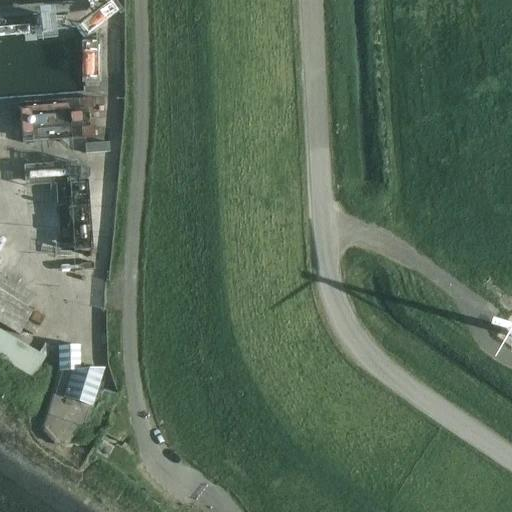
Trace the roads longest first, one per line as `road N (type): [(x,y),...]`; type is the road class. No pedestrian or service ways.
road 1 (unclassified): [(511,454),(417,389),(347,319),(333,274),(315,0)]
road 2 (unclassified): [(196,497),(136,419),(123,294),(140,86),(138,0)]
